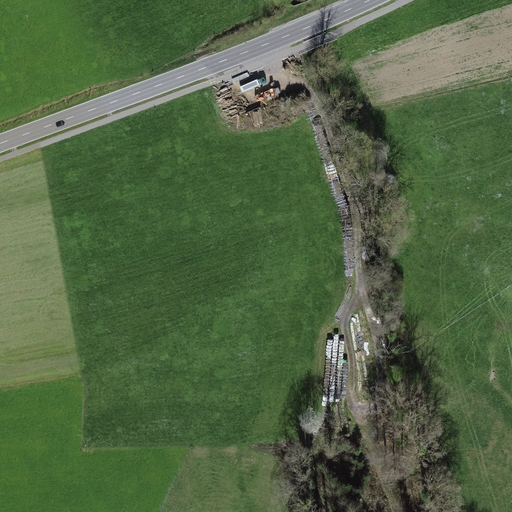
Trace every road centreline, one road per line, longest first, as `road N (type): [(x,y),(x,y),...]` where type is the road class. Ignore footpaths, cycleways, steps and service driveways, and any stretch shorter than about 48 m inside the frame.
road 1 (primary): [(0,143),(370,0)]
road 2 (track): [(354,400),(347,230),(285,36)]
